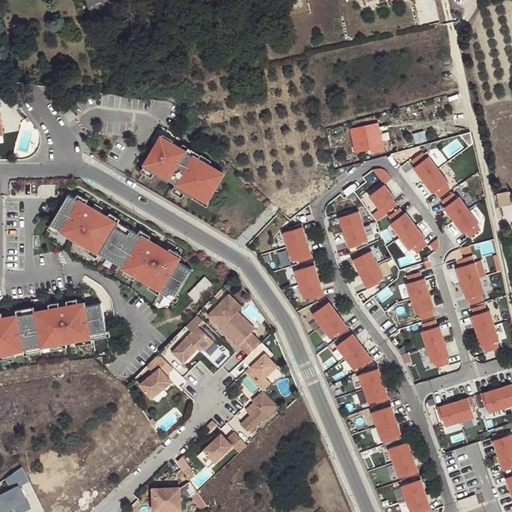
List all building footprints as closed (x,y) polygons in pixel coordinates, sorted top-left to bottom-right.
[(370,134),(359,137),(362,150),(374,147),(370,134)] [(225,177),(159,138),(143,170),(208,209),(225,177)] [(429,156),(414,168),(435,199),(451,188),(429,156)] [(394,178),(389,182),(397,194),(403,190),(394,178)] [(386,186),(371,199),(379,210),(373,216),(380,225),(403,209),(386,186)] [(508,192),(497,194),(499,206),(511,204),(508,192)] [(192,271),(67,196),(49,232),(175,304),(192,271)] [(459,197),(442,209),(465,238),(481,227),(459,197)] [(360,213),(338,221),(346,249),(368,243),(360,213)] [(406,214),(391,226),(410,255),(427,242),(406,214)] [(303,228),(283,235),(291,266),(312,260),(303,228)] [(373,252),(353,261),(367,290),(385,280),(373,252)] [(475,263),(455,268),(466,305),(487,300),(475,263)] [(315,266),(294,273),(303,303),(324,296),(315,266)] [(408,281),(425,276),(423,270),(406,275),(408,281)] [(189,291),(197,300),(215,285),(207,276),(189,291)] [(424,281),(408,286),(416,320),(436,314),(424,281)] [(249,355),(262,343),(251,333),(239,321),(243,317),(238,312),(233,306),(237,302),(229,294),(208,315),(249,355)] [(243,307),(237,302),(233,306),(238,312),(243,307)] [(100,303),(0,320),(0,359),(109,342),(100,303)] [(330,303),(313,317),(331,343),(348,327),(330,303)] [(490,311),(471,318),(481,349),(499,342),(490,311)] [(204,320),(198,315),(186,326),(193,332),(174,353),(186,364),(200,348),(202,346),(204,349),(206,350),(215,340),(198,326),(204,320)] [(255,329),(243,317),(239,321),(251,333),(255,329)] [(438,317),(424,323),(426,328),(440,323),(438,317)] [(440,329),(422,335),(431,364),(449,358),(440,329)] [(353,335),(336,348),(354,372),(371,359),(353,335)] [(249,355),(244,360),(251,367),(245,373),(263,391),(271,382),(266,377),(278,365),(270,357),(273,354),(262,343),(249,355)] [(171,366),(160,355),(152,364),(149,367),(156,374),(142,385),(153,399),(173,383),(168,376),(165,372),(171,366)] [(165,372),(168,376),(175,369),(171,366),(165,372)] [(378,371),(359,377),(367,406),(387,399),(378,371)] [(511,385),(482,395),(489,415),(511,407),(511,385)] [(250,434),(279,406),(264,391),(253,401),(259,408),(242,425),(250,434)] [(468,399),(440,409),(445,428),(475,420),(468,399)] [(392,408),(372,415),(381,445),(402,438),(392,408)] [(229,434),(236,430),(231,422),(224,427),(229,434)] [(248,445),(235,431),(227,439),(222,433),(204,449),(215,461),(233,445),(240,453),(248,445)] [(511,438),(511,436),(493,443),(503,472),(511,468),(511,438)] [(409,444),(387,451),(398,480),(418,473),(409,444)] [(185,455),(179,459),(190,477),(197,473),(185,455)] [(19,511),(22,511),(34,507),(23,483),(31,480),(24,467),(7,475),(13,487),(0,492),(0,511),(2,511),(17,505),(19,511)] [(421,482),(402,489),(410,511),(430,511),(432,511),(421,482)] [(181,511),(179,489),(152,490),(153,511),(181,511)] [(201,507),(207,504),(200,490),(193,493),(201,507)] [(460,499),(463,507),(480,501),(478,493),(460,499)]
